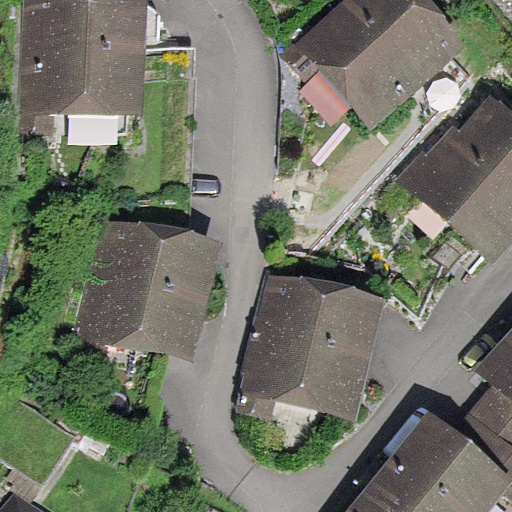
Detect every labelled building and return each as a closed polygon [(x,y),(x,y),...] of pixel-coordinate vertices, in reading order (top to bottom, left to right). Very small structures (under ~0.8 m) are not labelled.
[(132,0),(27,0),(27,116),(132,116),(132,0)] [(430,0),(343,0),(296,43),(369,124),(465,38),(430,0)] [(511,128),(485,103),(404,188),(480,261),(511,227),(511,128)] [(202,256),(114,231),(79,352),(167,377),(202,256)] [(374,297),(264,279),(242,415),(353,432),(374,297)] [(511,330),(453,396),(511,448),(511,330)] [(420,432),(362,504),(372,511),(483,511),(494,498),(510,510),(511,507),(511,461),(479,435),(458,462),(420,432)]
